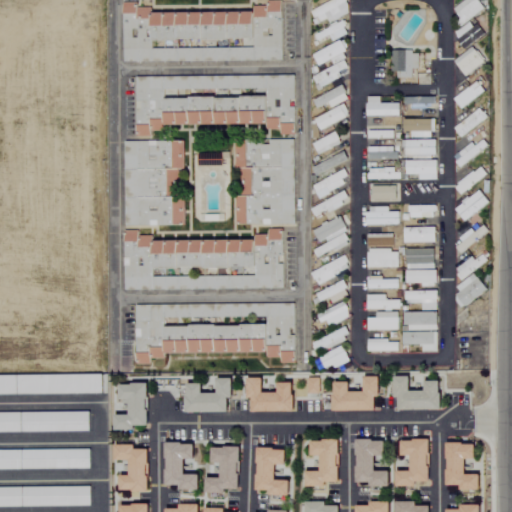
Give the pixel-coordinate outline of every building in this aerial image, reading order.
[(350,14),(344,0),(333,0),(311,8),(317,23),(327,19),(328,22),(350,14)] [(484,8),(477,0),(464,0),(452,10),(463,24),(484,8)] [(282,60),(281,4),(253,4),(253,13),(150,14),(150,8),(136,8),(136,3),(124,3),(124,20),(132,20),(132,28),(122,28),(123,62),(282,60)] [(346,54),(342,42),(312,53),(316,64),(346,54)] [(463,76),(483,64),(474,47),(453,59),(463,76)] [(417,69),(418,52),(391,51),(391,72),(397,72),(397,79),(411,79),(412,69),(417,69)] [(334,67),(311,76),(316,89),(340,79),(338,72),(347,67),(342,54),(330,59),(334,67)] [(135,77),(135,136),(150,136),(150,131),(164,131),(164,125),(191,125),(241,125),(240,98),(201,98),(201,89),(225,89),(225,77),(135,77)] [(453,96),(459,107),(484,93),(478,83),(453,96)] [(328,103),(330,108),(348,99),(341,86),(312,100),(316,108),(328,103)] [(243,124),(266,124),(266,97),(243,96),(243,124)] [(380,104),(380,96),(366,96),(366,116),(399,116),(399,103),(380,104)] [(420,97),(404,98),(404,105),(420,105),(420,97)] [(319,131),(349,116),(343,105),(313,119),(319,131)] [(486,118),(480,109),(453,128),(459,137),(486,118)] [(410,138),(433,138),(433,119),(403,118),(403,132),(410,132),(410,138)] [(316,153),(340,145),(336,134),(312,141),(316,153)] [(184,226),(184,198),(178,198),(178,170),(183,170),(183,141),(124,142),(125,226),(184,226)] [(294,224),(293,141),(249,142),(249,147),(234,147),(234,168),(250,168),(251,225),(294,224)] [(435,141),(403,141),(404,157),(435,157),(435,141)] [(395,160),(395,148),(368,147),(368,159),(395,160)] [(311,168),(315,176),(347,160),(343,151),(311,168)] [(436,180),(436,161),(405,160),(404,175),(418,175),(418,180),(436,180)] [(367,170),(367,180),(400,179),(400,169),(367,170)] [(349,181),(344,170),(311,185),(317,196),(349,181)] [(371,201),(395,201),(395,186),(371,187),(371,201)] [(488,202),(478,190),(454,209),(464,222),(488,202)] [(348,202),(344,193),(309,207),(313,216),(348,202)] [(234,224),(245,225),(246,198),(235,198),(234,224)] [(408,219),(434,218),(433,206),(408,206),(408,219)] [(366,226),(399,225),(399,212),(388,212),(388,207),(365,208),(366,226)] [(312,248),(316,258),(350,242),(338,218),(312,230),(319,245),(312,248)] [(404,243),(435,243),(435,228),(404,228),(404,243)] [(179,269),(229,267),(228,241),(179,242),(179,269)] [(434,249),(405,249),(405,269),(434,269),(434,249)] [(398,267),(398,250),(367,250),(367,268),(398,267)] [(461,281),(487,261),(482,255),(474,261),(471,257),(454,271),(461,281)] [(350,269),(344,256),(310,272),(316,285),(350,269)] [(436,287),(435,270),(404,271),(405,284),(422,283),(422,287),(436,287)] [(486,290),(473,273),(455,288),(459,293),(453,298),(463,309),(486,290)] [(368,289),(398,289),(398,279),(368,278),(368,289)] [(331,303),(349,295),(342,281),(315,293),(319,302),(329,298),(331,303)] [(436,291),(404,291),(405,304),(421,304),(421,310),(437,310),(436,291)] [(385,295),(366,295),(367,310),(400,310),(399,300),(385,300),(385,295)] [(318,314),(325,328),(350,317),(343,302),(318,314)] [(294,304),(265,304),(265,327),(279,326),(280,336),(266,336),(266,340),(280,340),(281,364),(294,364),(294,336),(288,336),(288,328),(294,328),(294,304)] [(135,306),(135,364),(150,364),(150,359),(164,359),(164,355),(266,354),(266,326),(163,327),(162,318),(228,318),(228,305),(135,306)] [(397,312),(375,313),(375,318),(367,318),(367,331),(398,331),(397,312)] [(437,312),(403,312),(403,330),(436,330),(437,312)] [(344,330),(312,342),(316,352),(348,340),(344,330)] [(436,332),(402,333),(402,346),(422,345),(422,353),(437,352),(436,332)] [(367,352),(398,352),(397,341),(367,341),(367,352)] [(324,371),(348,361),(342,347),(318,357),(324,371)] [(379,378),(364,378),(364,393),(349,393),(349,383),(332,383),(333,412),(375,412),(375,399),(379,399),(379,378)] [(441,411),(441,382),(424,382),(424,392),(409,392),(409,378),(394,378),(394,398),(398,398),(398,411),(441,411)] [(232,379),(217,379),(217,395),(201,395),(201,385),(186,385),(186,413),(228,413),(228,400),(232,400),(232,379)] [(294,412),(293,383),(277,384),(277,393),(262,394),(262,379),(247,379),(247,400),(251,400),(252,413),(294,412)] [(319,379),(307,379),(307,394),(319,394),(319,379)] [(147,385),(119,385),(119,405),(129,405),(129,416),(113,416),(113,432),(134,432),(134,427),(147,427),(147,385)] [(0,432),(89,432),(88,412),(0,413),(0,432)] [(395,488),(415,488),(415,483),(428,483),(429,440),(400,440),(400,457),(410,457),(410,472),(395,472),(395,488)] [(338,441),(310,441),(310,457),(320,457),(320,473),(305,472),(305,488),(325,488),(325,483),(338,484),(338,441)] [(390,472),(375,472),(375,457),(384,457),(384,441),(356,441),(356,486),(389,486),(390,472)] [(165,487),(179,486),(179,491),(198,491),(198,475),(184,476),(184,461),(194,460),(193,444),(164,445),(165,487)] [(480,476),(466,476),(465,460),(475,460),(475,444),(446,445),(446,487),(460,487),(461,491),(480,491),(480,476)] [(148,492),(148,450),(134,450),(134,446),(113,446),(113,462),(129,462),(129,476),(119,476),(119,492),(148,492)] [(239,449),(211,448),(211,464),(220,464),(220,479),(205,478),(205,495),(225,495),(225,491),(238,491),(239,449)] [(256,491),(270,492),(270,496),(289,497),(290,482),(275,481),(276,466),(286,466),(286,450),(257,449),(256,491)] [(0,450),(0,470),(88,469),(88,450),(0,450)] [(0,507),(89,506),(89,487),(0,488),(0,507)] [(338,511),(339,507),(326,507),(326,503),(305,502),(304,511),(338,511)] [(429,511),(429,507),(416,507),(416,503),(395,502),(395,511),(429,511)]
